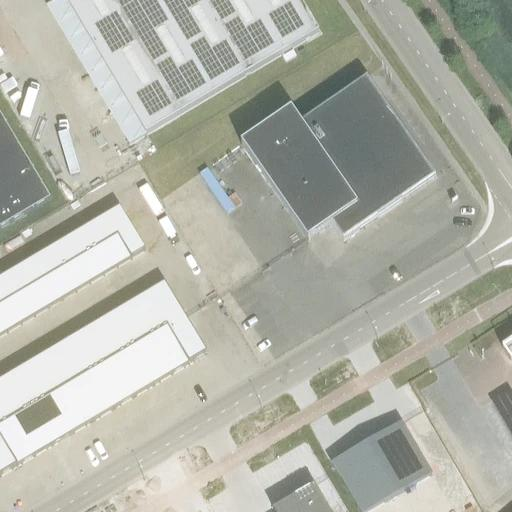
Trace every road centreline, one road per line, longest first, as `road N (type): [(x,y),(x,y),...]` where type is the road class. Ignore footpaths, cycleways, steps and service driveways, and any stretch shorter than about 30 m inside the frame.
road 1 (tertiary): [(58,511),(511,239)]
road 2 (tertiary): [(381,0),(511,188)]
